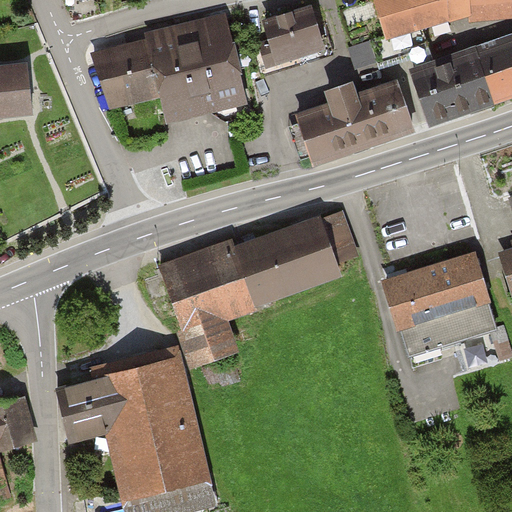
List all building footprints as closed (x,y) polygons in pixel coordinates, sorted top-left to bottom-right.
[(388,0),(396,32),(462,15),(462,21),(509,20),(508,0),(388,0)] [(314,1),(256,16),(267,58),(325,43),(314,1)] [(148,36),(95,50),(109,107),(160,93),(166,117),(246,96),(223,9),(146,29),(148,36)] [(511,41),(415,75),(431,122),(511,94),(511,41)] [(28,64),(0,66),(0,116),(33,113),(28,64)] [(332,107),(299,118),(314,161),(413,128),(398,83),(362,95),(357,81),(327,91),(332,107)] [(331,224),(174,282),(209,376),(255,359),(242,323),(352,282),(331,224)] [(511,345),(485,257),(388,287),(414,372),(453,360),(449,346),(486,335),(494,362),(511,357),(511,345)] [(195,365),(56,398),(67,443),(117,431),(135,508),(224,487),(195,365)] [(15,407),(0,410),(0,491),(4,491),(0,474),(0,459),(25,453),(15,407)]
